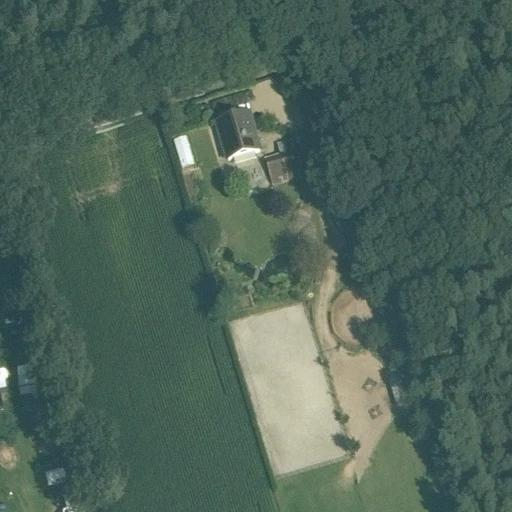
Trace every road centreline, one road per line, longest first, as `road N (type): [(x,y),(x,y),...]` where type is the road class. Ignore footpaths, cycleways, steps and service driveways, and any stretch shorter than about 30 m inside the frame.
road 1 (tertiary): [(0,139),(458,0)]
road 2 (track): [(428,0),(455,31),(491,122),(511,142)]
